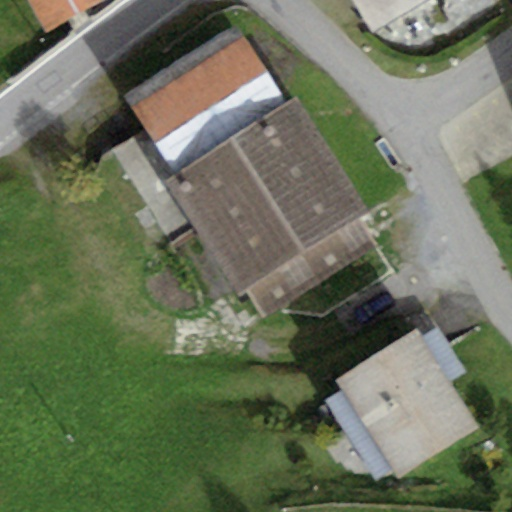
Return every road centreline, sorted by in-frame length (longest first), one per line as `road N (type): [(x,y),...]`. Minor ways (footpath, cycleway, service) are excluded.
road 1 (residential): [(400,127),(511,309)]
road 2 (residential): [(165,0),(0,125)]
road 3 (residential): [(287,0),(400,127)]
road 4 (residential): [(400,127),(511,47)]
